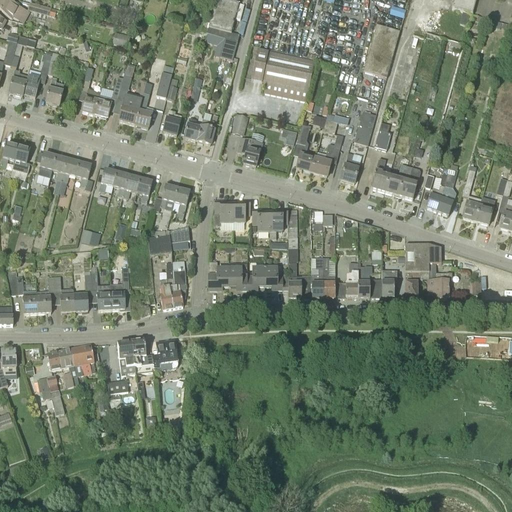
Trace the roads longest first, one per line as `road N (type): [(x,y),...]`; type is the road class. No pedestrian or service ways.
road 1 (tertiary): [(192,319),(511,315)]
road 2 (unclassified): [(511,265),(214,170)]
road 3 (unclassified): [(214,170),(0,111)]
road 4 (tertiary): [(0,338),(98,337),(192,319)]
road 5 (unclassified): [(214,170),(258,0)]
road 6 (residential): [(192,319),(214,170)]
